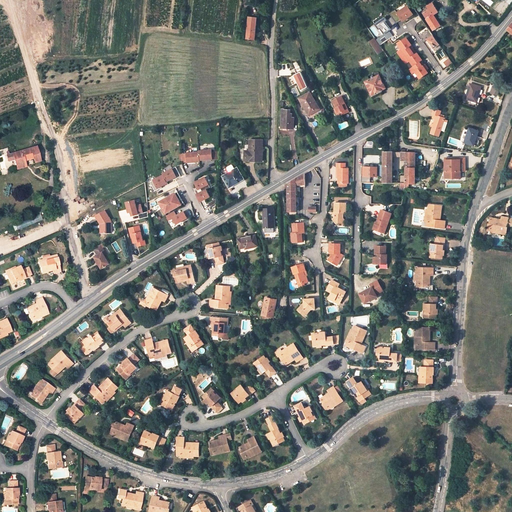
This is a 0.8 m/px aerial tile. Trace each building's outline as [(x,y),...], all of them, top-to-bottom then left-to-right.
[(423,14),(428,22),(434,30),(440,26),(433,16),(438,12),(432,4),(431,5),(430,3),(428,5),(429,6),(427,7),(429,10),(423,14)] [(390,13),(392,17),(396,22),(400,19),(402,22),(412,15),(406,6),(396,13),(394,10),(390,13)] [(381,28),(384,34),(389,31),(391,29),(389,27),(396,22),(392,17),(386,21),(384,17),(375,23),(379,29),(381,28)] [(255,40),(256,23),(248,23),(247,39),(255,40)] [(427,38),(433,34),(430,29),(420,35),(425,41),(427,40),(427,38)] [(389,31),(384,34),(376,40),(380,45),(393,36),(389,31)] [(440,44),(433,34),(427,38),(427,40),(434,49),(440,44)] [(397,52),(401,58),(411,51),(409,47),(411,46),(406,38),(397,44),(401,49),(397,52)] [(375,39),(370,42),(379,54),(383,51),(375,39)] [(414,54),(411,51),(401,58),(405,64),(409,61),(413,66),(420,62),(421,61),(416,53),(414,54)] [(422,65),(420,62),(413,66),(409,69),(411,73),(414,72),(418,78),(427,72),(426,70),(428,69),(424,63),(424,64),(422,65)] [(308,87),(301,72),(294,75),(301,90),(308,87)] [(380,90),(383,89),(385,88),(377,75),(370,79),(371,80),(366,83),(371,94),(380,89),(380,90)] [(482,87),(471,83),(467,98),(477,101),(482,87)] [(493,85),(490,93),(498,96),(501,88),(493,85)] [(380,89),(371,94),(369,95),(371,99),(385,91),(383,89),(380,90),(380,89)] [(300,98),(299,99),(305,109),(306,108),(310,115),(319,109),(309,92),(308,93),(300,98)] [(341,96),(332,100),(339,117),(349,113),(341,96)] [(290,110),(283,109),(282,128),(293,128),(294,118),(292,118),(292,113),(290,113),(290,110)] [(441,111),(434,109),(432,113),(434,114),(432,117),(435,118),(433,124),(431,123),(430,126),(432,126),(430,133),(439,136),(445,118),(440,116),(441,111)] [(511,117),(489,184),(490,184),(511,122),(511,117)] [(478,131),(470,128),(465,142),(473,145),(478,131)] [(249,140),(248,151),(248,153),(244,153),(244,160),(262,161),(262,141),(249,140)] [(17,165),(26,163),(25,160),(34,157),(35,161),(41,159),(37,146),(14,153),(15,159),(17,165)] [(199,151),(199,152),(200,160),(218,159),(218,151),(212,151),(212,150),(199,151)] [(186,154),(181,154),(182,162),(187,162),(200,161),(200,160),(199,152),(186,153),(186,154)] [(384,183),(392,183),(392,152),(383,152),(384,183)] [(405,184),(405,189),(408,189),(408,184),(414,184),(413,153),(405,152),(405,161),(405,184)] [(455,158),(446,158),(447,179),(461,178),(461,171),(466,171),(466,164),(461,164),(461,160),(455,160),(455,158)] [(346,184),(348,184),(348,169),(345,169),(345,164),(337,164),(337,169),(338,169),(338,184),(340,184),(346,184)] [(375,165),(369,165),(369,167),(364,167),(364,181),(372,181),(372,176),(377,176),(377,167),(375,167),(375,165)] [(180,176),(175,166),(162,173),(163,174),(150,181),(155,191),(158,189),(158,187),(161,186),(167,182),(167,181),(173,178),(176,176),(177,178),(180,176)] [(237,168),(223,176),(229,187),(244,179),(237,168)] [(297,204),(296,192),(296,185),(305,184),(305,174),(288,184),(288,213),(300,212),(300,204),(297,204)] [(210,187),(205,177),(195,182),(199,190),(201,189),(202,191),(207,189),(210,187)] [(175,193),(181,204),(188,200),(186,197),(182,199),(176,189),(167,194),(169,196),(175,193)] [(211,197),(207,189),(202,191),(197,194),(201,202),(211,197)] [(165,213),(181,204),(175,193),(169,196),(159,202),(165,213)] [(136,206),(135,200),(126,202),(129,213),(131,212),(132,216),(139,214),(140,219),(148,217),(148,212),(143,213),(141,205),(136,206)] [(340,225),(345,221),(343,219),(343,215),(346,215),(346,204),(335,204),(335,214),(332,216),(334,218),(332,220),(336,225),(336,227),(339,227),(340,225)] [(430,222),(429,226),(445,228),(446,221),(442,220),(444,206),(430,205),(430,208),(428,222),(430,222)] [(273,208),(262,209),(263,227),(274,226),(273,208)] [(96,218),(101,226),(103,225),(103,233),(112,232),(112,220),(107,211),(96,218)] [(174,211),(167,216),(169,220),(173,218),(177,224),(188,217),(184,211),(177,215),(174,211)] [(383,224),(380,232),(387,234),(393,214),(384,212),(383,215),(380,223),(383,224)] [(17,229),(43,221),(41,215),(15,224),(17,229)] [(488,223),(487,228),(499,230),(498,232),(505,234),(508,218),(500,216),(499,219),(490,218),(489,223),(488,223)] [(304,224),(294,225),(295,233),(292,234),(293,243),(303,242),(302,233),(305,233),(304,224)] [(144,240),(140,225),(130,228),(132,234),(134,233),(134,235),(136,242),(137,242),(138,247),(146,245),(145,240),(144,240)] [(254,234),(236,239),(239,248),(245,247),(256,245),(254,234)] [(431,244),(430,249),(432,249),(431,254),(437,255),(437,258),(442,259),(444,249),(445,249),(447,239),(438,238),(437,244),(431,244)] [(221,244),(215,245),(216,248),(210,249),(211,260),(217,259),(218,264),(226,263),(224,257),(222,252),(221,247),(221,244)] [(102,245),(95,249),(98,256),(95,258),(98,262),(99,264),(102,269),(110,264),(106,256),(104,253),(106,252),(102,245)] [(328,261),(336,265),(338,261),(340,262),(343,256),(340,254),(341,245),(331,245),(330,252),(330,253),(330,254),(332,254),(328,261)] [(376,258),(376,265),(387,265),(387,257),(386,257),(386,247),(375,246),(375,254),(378,255),(378,257),(377,258),(376,258)] [(432,249),(430,249),(429,248),(428,257),(437,258),(437,255),(431,254),(432,249)] [(49,258),(38,261),(39,266),(40,266),(42,271),(52,269),(53,272),(60,270),(56,254),(49,256),(49,258)] [(309,285),(306,277),(305,278),(303,274),(307,273),(307,272),(304,265),(292,269),(295,277),(297,276),(299,285),(302,284),(303,287),(309,285)] [(11,273),(6,275),(10,283),(31,274),(28,267),(21,270),(20,266),(15,268),(10,270),(11,273)] [(179,275),(175,276),(176,281),(186,279),(186,280),(194,278),(193,270),(188,271),(187,266),(181,267),(182,269),(178,270),(179,275)] [(174,269),(175,276),(179,275),(178,270),(182,269),(181,267),(174,269)] [(417,268),(417,273),(419,274),(418,285),(424,286),(424,285),(430,285),(430,282),(433,282),(433,269),(417,268)] [(332,290),(330,294),(328,296),(339,302),(344,291),(336,286),(337,284),(330,280),(326,287),(332,290)] [(372,288),(367,290),(369,293),(366,295),(364,293),(360,295),(365,304),(377,297),(375,293),(382,289),(377,280),(370,285),(372,288)] [(167,296),(153,286),(146,297),(143,295),(140,299),(149,306),(150,305),(155,308),(160,300),(163,302),(167,296)] [(211,307),(227,308),(227,305),(230,305),(231,292),(231,288),(218,286),(216,300),(212,300),(211,307)] [(429,313),(429,316),(435,316),(436,306),(437,306),(437,296),(430,296),(429,303),(424,303),(423,308),(425,308),(425,313),(429,313)] [(27,313),(29,318),(40,313),(42,315),(48,312),(41,297),(34,300),(36,303),(26,307),(28,313),(27,313)] [(261,314),(271,316),(274,298),(264,297),(261,314)] [(313,299),(303,300),(304,304),(302,304),(296,309),(303,316),(311,309),(314,309),(313,299)] [(130,323),(120,310),(104,322),(106,325),(108,323),(111,327),(108,329),(112,334),(123,325),(125,327),(130,323)] [(0,334),(6,332),(11,330),(6,318),(0,320),(0,334)] [(219,337),(224,338),(225,327),(228,327),(229,320),(212,318),(212,325),(215,325),(214,335),(219,336),(219,337)] [(349,342),(347,346),(362,351),(364,345),(360,344),(365,330),(353,325),(352,329),(347,341),(349,342)] [(194,344),(197,349),(204,344),(191,326),(186,329),(189,334),(186,336),(189,341),(192,345),(194,344)] [(419,345),(419,348),(434,349),(434,341),(429,341),(430,327),(417,327),(417,331),(417,345),(419,345)] [(311,332),(312,340),(315,340),(315,335),(319,335),(319,333),(319,332),(311,332)] [(315,340),(312,340),(312,346),(323,344),(323,346),(339,344),(339,336),(325,337),(324,332),(319,333),(319,335),(315,335),(315,340)] [(106,340),(101,334),(99,336),(98,334),(94,334),(93,335),(85,341),(86,343),(81,346),(87,354),(106,340)] [(79,343),(81,346),(86,343),(85,341),(89,338),(88,336),(79,343)] [(147,341),(151,356),(155,355),(155,357),(168,354),(172,353),(169,340),(155,344),(153,339),(147,341)] [(141,342),(146,354),(149,353),(144,340),(141,342)] [(192,345),(189,341),(187,342),(193,351),(197,349),(194,344),(192,345)] [(280,347),(274,349),(281,361),(282,360),(285,365),(294,360),(295,362),(301,359),(292,344),(282,351),(280,347)] [(376,344),(376,352),(379,353),(379,347),(384,348),(384,346),(384,345),(376,344)] [(379,353),(376,352),(375,358),(385,358),(385,359),(396,360),(396,358),(396,352),(389,352),(389,347),(384,346),(384,348),(379,347),(379,353)] [(64,350),(58,354),(59,356),(50,364),(54,368),(54,367),(58,371),(66,364),(68,366),(74,362),(64,350)] [(49,362),(50,364),(59,356),(58,354),(49,362)] [(119,369),(124,376),(128,372),(130,374),(134,371),(138,367),(135,364),(140,358),(136,354),(119,369)] [(259,368),(258,369),(261,374),(265,370),(269,376),(275,371),(269,364),(263,356),(258,360),(260,363),(257,365),(259,368)] [(421,366),(421,372),(420,377),(423,377),(423,382),(431,383),(433,359),(426,359),(425,366),(421,366)] [(128,372),(124,376),(127,379),(135,372),(134,371),(130,374),(128,372)] [(39,384),(32,394),(37,397),(36,399),(40,402),(48,391),(51,393),(55,387),(41,378),(37,383),(39,384)] [(91,389),(102,401),(105,399),(106,399),(115,391),(116,392),(119,388),(110,378),(99,388),(96,385),(91,389)] [(361,400),(368,395),(366,391),(367,390),(365,386),(362,381),(358,383),(355,378),(350,381),(361,400)] [(39,384),(37,383),(30,392),(32,394),(39,384)] [(237,395),(234,397),(238,402),(246,395),(247,396),(254,390),(249,384),(244,388),(241,384),(236,388),(238,389),(234,392),(237,395)] [(167,400),(164,405),(171,409),(182,389),(175,385),(172,391),(170,389),(167,394),(165,399),(167,400)] [(213,386),(207,391),(210,394),(214,390),(216,393),(217,392),(218,391),(213,386)] [(238,389),(236,388),(235,386),(229,391),(234,397),(237,395),(234,392),(238,389)] [(334,402),(336,404),(342,400),(332,386),(326,391),(328,393),(320,399),(323,404),(322,405),(324,409),(334,402)] [(210,394),(207,391),(203,395),(210,403),(216,411),(222,406),(217,400),(221,397),(217,392),(216,393),(214,390),(210,394)] [(105,399),(102,401),(104,403),(106,400),(108,402),(117,394),(116,392),(115,391),(106,399),(105,399)] [(67,411),(71,415),(73,412),(77,416),(79,412),(81,414),(85,410),(81,406),(86,401),(80,396),(73,403),(74,404),(67,411)] [(334,402),(324,409),(326,411),(336,404),(334,402)] [(310,413),(311,412),(309,407),(304,409),(301,403),(294,406),(299,416),(300,415),(304,423),(309,421),(307,418),(311,415),(310,413)] [(313,411),(311,412),(310,413),(311,415),(307,418),(309,421),(316,417),(313,411)] [(121,434),(120,437),(127,440),(133,424),(126,422),(125,425),(115,421),(114,426),(112,425),(110,430),(121,434)] [(267,433),(269,438),(271,438),(272,441),(277,439),(278,442),(283,440),(278,431),(280,430),(275,421),(268,425),(272,431),(267,433)] [(14,430),(11,435),(9,440),(11,440),(9,445),(16,448),(25,428),(19,425),(17,431),(14,430)] [(144,443),(149,445),(154,447),(156,443),(162,445),(164,439),(144,430),(140,438),(145,440),(144,443)] [(222,450),(222,452),(229,450),(225,435),(219,436),(219,440),(209,442),(210,447),(209,447),(210,452),(222,450)] [(177,436),(176,452),(180,452),(180,454),(193,455),(198,455),(198,443),(183,442),(183,436),(177,436)] [(240,452),(243,457),(253,452),(254,454),(261,451),(254,436),(247,439),(249,443),(240,447),(242,451),(240,452)] [(145,440),(140,438),(139,442),(148,447),(149,445),(144,443),(145,440)] [(271,438),(269,438),(268,439),(272,446),(278,442),(277,439),(272,441),(271,438)] [(48,467),(56,466),(56,461),(58,460),(57,456),(56,450),(52,451),(51,444),(45,445),(48,467)] [(88,487),(91,488),(99,488),(99,485),(106,485),(106,478),(84,477),(83,485),(88,485),(88,487)] [(5,488),(5,494),(6,498),(8,498),(8,504),(16,504),(15,481),(9,481),(9,488),(5,488)] [(131,504),(131,506),(138,508),(141,492),(135,490),(134,494),(118,490),(116,497),(120,498),(120,501),(131,504)] [(47,511),(56,511),(59,511),(58,506),(58,500),(54,500),(53,494),(46,495),(47,511)] [(147,510),(154,511),(156,509),(165,511),(167,507),(166,507),(167,501),(158,499),(159,496),(152,494),(147,510)] [(196,509),(197,511),(211,511),(204,499),(196,504),(198,507),(196,509)] [(252,504),(255,508),(256,507),(251,499),(247,501),(250,505),(252,504)] [(257,511),(255,508),(252,504),(250,505),(247,501),(240,506),(243,511),(257,511)]
